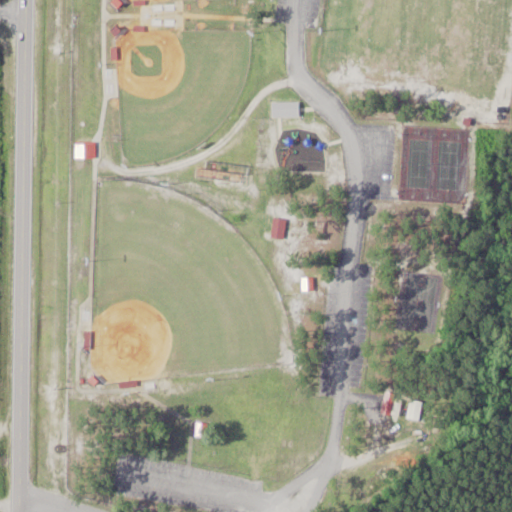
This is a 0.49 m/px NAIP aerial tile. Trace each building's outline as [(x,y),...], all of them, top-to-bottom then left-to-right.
[(96,142),(77,142),(77,158),(96,158),(96,142)] [(272,237),(285,240),(289,220),(277,217),(272,237)] [(404,393),(387,391),(384,414),(401,416),(404,393)] [(409,419),(423,422),(426,403),(412,400),(409,419)] [(206,425),(199,424),(198,436),(205,436),(206,425)]
